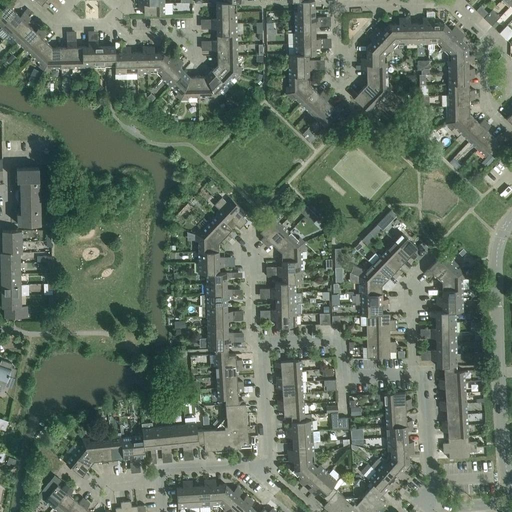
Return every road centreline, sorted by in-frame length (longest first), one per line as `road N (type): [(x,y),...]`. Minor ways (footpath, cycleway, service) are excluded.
road 1 (residential): [(263,346),(266,463),(161,478)]
road 2 (residential): [(496,371),(493,264),(511,218)]
road 3 (residential): [(511,132),(489,104),(488,42),(458,13)]
road 4 (residential): [(407,8),(342,10),(335,81)]
road 5 (residential): [(511,495),(496,371)]
